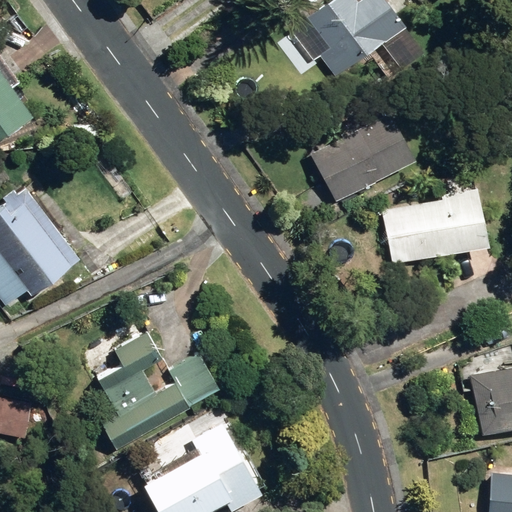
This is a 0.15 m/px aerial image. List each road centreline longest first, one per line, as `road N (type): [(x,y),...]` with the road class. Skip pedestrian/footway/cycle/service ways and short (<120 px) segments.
road 1 (residential): [(73,0),(249,241),(343,389),(375,511)]
road 2 (unknown): [(0,330),(221,202)]
